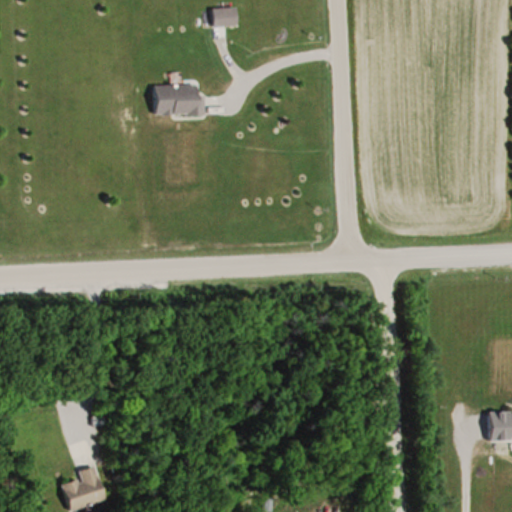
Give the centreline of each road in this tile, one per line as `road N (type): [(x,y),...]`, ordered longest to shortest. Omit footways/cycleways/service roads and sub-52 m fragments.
road 1 (residential): [(392,511),(381,295),(374,273),(345,240),(333,0)]
road 2 (residential): [(0,273),(511,251)]
